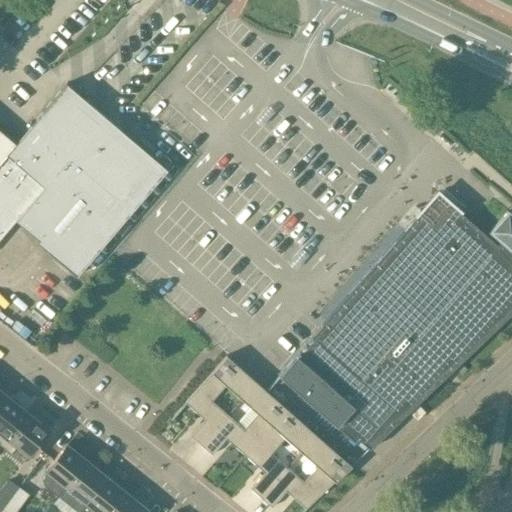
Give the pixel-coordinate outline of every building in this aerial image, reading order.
[(83,98),(66,83),(13,145),(5,154),(44,188),(16,220),(39,239),(37,242),(76,276),(167,170),(83,98)] [(0,159),(5,154),(13,145),(1,134),(0,133),(0,159)] [(0,238),(6,232),(16,220),(44,188),(5,154),(0,159),(0,238)] [(511,249),(501,239),(497,245),(463,215),(455,208),(437,192),(427,204),(420,212),(414,219),(320,324),(323,327),(296,358),(280,376),(341,430),(358,444),(361,441),(369,449),(511,311),(511,249)] [(511,215),(507,211),(490,230),(501,239),(511,249),(511,215)] [(241,399),(256,382),(226,355),(184,403),(185,403),(199,415),(204,408),(210,413),(190,436),(200,445),(227,415),(211,401),(225,385),(241,399)] [(245,455),(286,409),(266,391),(256,382),(241,399),(258,413),(244,429),(227,415),(200,445),(211,455),(231,432),(237,437),(231,443),(245,455)] [(0,444),(2,447),(28,414),(6,396),(0,402),(0,444)] [(301,452),(316,435),(286,409),(245,455),(258,468),(264,461),(270,466),(250,488),(260,498),(287,467),(271,454),(285,438),(301,452)] [(17,446),(29,455),(48,431),(28,414),(2,447),(11,453),(17,446)] [(291,496),(305,509),(351,466),(316,435),(301,452),(317,467),(304,482),(287,467),(260,498),(271,507),(291,485),(297,490),(291,496)] [(57,496),(85,461),(65,445),(45,469),(43,484),(57,496)] [(57,496),(77,511),(105,477),(85,461),(57,496)] [(77,511),(108,511),(124,492),(105,477),(77,511)] [(0,489),(0,507),(2,508),(16,488),(7,481),(0,489)] [(2,508),(6,511),(14,511),(27,496),(16,488),(2,508)] [(108,511),(142,511),(145,509),(124,492),(108,511)]
